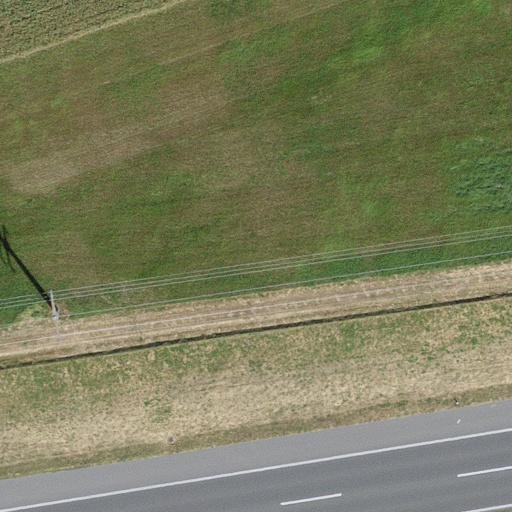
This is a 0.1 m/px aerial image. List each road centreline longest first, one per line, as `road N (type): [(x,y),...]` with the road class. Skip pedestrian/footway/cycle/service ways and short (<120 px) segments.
road 1 (track): [(511,286),(0,370)]
road 2 (motorway): [(511,467),(237,511)]
